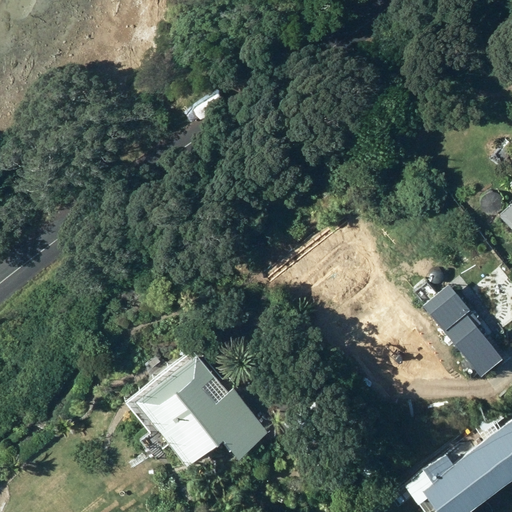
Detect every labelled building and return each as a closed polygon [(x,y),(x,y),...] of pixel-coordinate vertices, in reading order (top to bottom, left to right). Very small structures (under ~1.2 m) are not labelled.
[(483,171),(485,172),(488,172),(489,173),(492,173),(495,172),(498,172),(501,170),(503,168),(505,166),(507,164),(508,161),(509,158),(509,155),(509,151),(508,148),(507,146),(505,143),(503,141),(500,139),(497,138),(494,137),(491,137),(488,137),(485,138),(482,140),(480,141),(477,144),(476,146),(474,149),(474,152),(473,155),(474,158),(475,161),(476,164),(478,167),(480,169),(483,171)] [(511,230),(511,189),(510,191),(511,193),(511,202),(498,216),(511,231),(511,230)] [(422,306),(498,398),(511,386),(511,374),(501,361),(504,359),(477,327),(480,324),(447,285),(422,306)] [(134,403),(186,466),(220,439),(237,459),(269,433),(233,389),(227,394),(194,353),(134,403)] [(379,388),(381,389),(384,390),(387,390),(390,390),(393,389),(395,388),(398,387),(400,385),(401,382),(403,380),(403,377),(404,374),(404,371),(403,368),(402,366),(400,363),(398,361),(396,360),(393,358),(390,357),(388,357),(385,357),(382,358),(379,359),(377,361),(375,363),(373,365),(372,368),(371,371),(371,373),(371,376),(372,379),(373,382),(374,384),(376,386),(379,388)] [(334,390),(314,369),(297,385),(317,406),(334,390)] [(282,423),(291,434),(310,418),(301,407),(282,423)] [(477,421),(485,432),(501,419),(492,409),(477,421)] [(436,511),(469,511),(511,480),(511,422),(454,466),(445,454),(404,484),(419,505),(427,499),(436,511)] [(343,491),(345,491),(348,491),(350,490),(353,489),(355,488),(357,486),(358,484),(359,481),(360,479),(360,476),(360,473),(360,471),(359,469),(357,466),(355,465),(353,463),(351,462),(348,461),(346,461),(343,461),(340,462),(338,463),(336,464),(334,466),(332,468),(331,471),(331,473),(330,476),(331,478),(331,481),(332,483),(334,485),(336,487),(338,489),(340,490),(343,491)]
